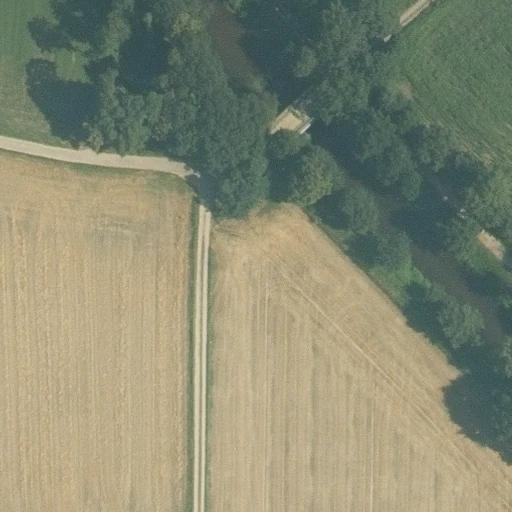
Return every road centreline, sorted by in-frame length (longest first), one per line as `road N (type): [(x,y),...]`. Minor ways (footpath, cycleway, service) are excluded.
road 1 (track): [(0,143),(215,174),(285,143),(345,79)]
road 2 (track): [(215,174),(206,511)]
road 3 (track): [(345,79),(511,258)]
road 4 (track): [(91,161),(108,0)]
road 5 (track): [(345,79),(441,0)]
